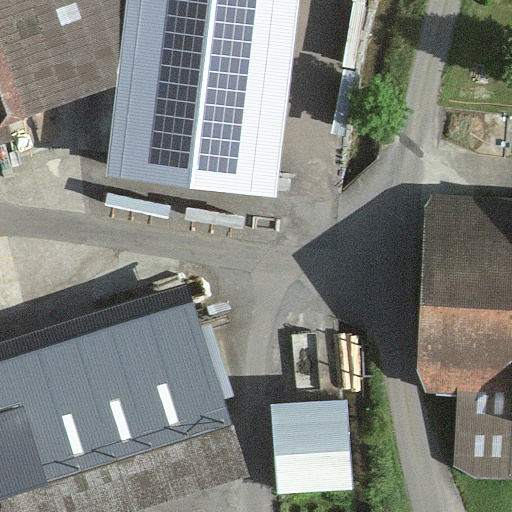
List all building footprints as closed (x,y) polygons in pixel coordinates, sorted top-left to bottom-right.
[(0,0),(0,135),(128,92),(141,0),(0,0)] [(300,0),(141,0),(128,92),(117,169),(273,191),(300,0)] [(511,213),(437,209),(427,380),(462,382),(456,480),(511,482),(511,213)] [(114,511),(250,464),(188,289),(0,356),(0,472),(14,511),(114,511)] [(360,468),(356,377),(278,380),(281,472),(360,468)]
